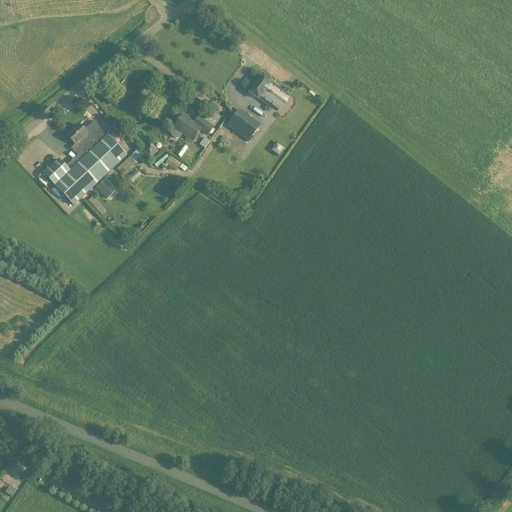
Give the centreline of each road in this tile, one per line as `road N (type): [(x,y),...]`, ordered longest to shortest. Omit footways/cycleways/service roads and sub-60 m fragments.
road 1 (unclassified): [(262,511),(1,399)]
road 2 (unclassified): [(0,157),(194,0)]
